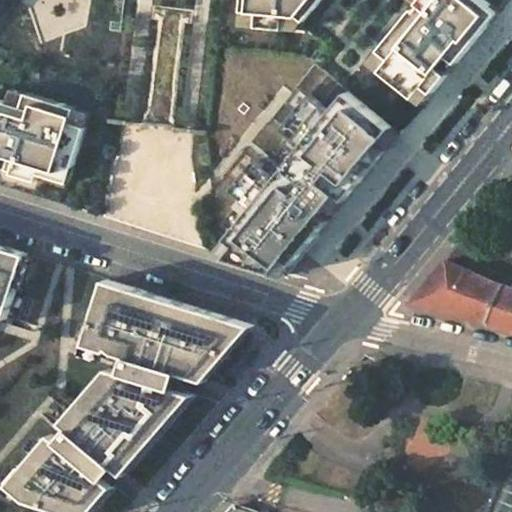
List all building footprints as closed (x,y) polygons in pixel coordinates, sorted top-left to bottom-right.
[(242,0),(240,25),(295,31),(320,0),(242,0)] [(478,41),(499,17),(478,0),(411,0),(423,9),(419,15),(415,12),(373,65),(425,106),(451,74),(478,41)] [(109,119),(106,128),(117,130),(131,132),(158,136),(186,141),(194,142),(207,145),(207,134),(196,132),(188,131),(181,130),(174,129),(187,25),(160,21),(146,125),(138,124),(132,123),(120,121),(109,119)] [(5,102),(0,100),(0,153),(5,155),(1,169),(33,180),(36,173),(64,181),(88,114),(10,89),(5,102)] [(348,96),(330,114),(309,96),(281,129),(302,148),(276,178),(255,161),(231,190),(252,209),(213,255),(284,278),(340,210),(394,145),(400,138),(348,96)] [(0,309),(9,312),(29,248),(0,239),(0,309)] [(511,284),(449,257),(412,301),(511,326),(511,284)] [(225,342),(243,322),(146,292),(148,285),(109,273),(96,318),(90,337),(129,349),(124,365),(102,359),(99,363),(90,373),(75,391),(62,406),(56,413),(64,419),(53,432),(46,425),(36,436),(28,445),(2,475),(23,493),(81,511),(189,385),(188,385),(190,377),(193,368),(201,371),(225,342)] [(81,334),(90,337),(96,318),(87,315),(81,334)] [(225,342),(201,371),(207,376),(251,324),(243,322),(225,342)] [(99,363),(92,357),(83,367),(90,373),(99,363)] [(68,385),(55,400),(62,406),(75,391),(68,385)] [(189,385),(81,511),(82,511),(90,511),(121,476),(195,390),(189,385)] [(21,439),(28,445),(36,436),(29,430),(21,439)]
